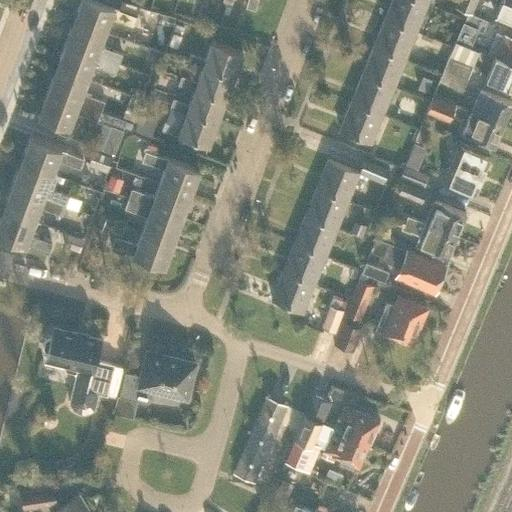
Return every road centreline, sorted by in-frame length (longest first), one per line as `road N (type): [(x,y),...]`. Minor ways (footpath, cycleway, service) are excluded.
road 1 (unclassified): [(380,511),(511,201)]
road 2 (residential): [(187,314),(305,0)]
road 3 (residential): [(212,455),(142,439),(128,466),(150,500),(184,505),(203,487)]
road 4 (residential): [(187,314),(0,268)]
road 5 (residential): [(212,455),(236,341),(187,314)]
